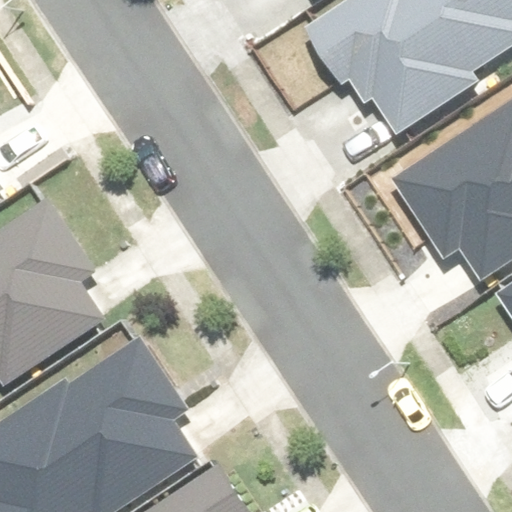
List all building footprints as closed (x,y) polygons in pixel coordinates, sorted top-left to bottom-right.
[(511,0),(376,0),(316,37),(346,86),(358,79),(398,144),(511,74),(511,0)] [(511,270),(511,122),(413,185),(457,255),(469,248),(491,283),(511,270)] [(0,212),(13,204),(0,184),(0,212)] [(0,394),(121,317),(52,208),(0,240),(0,394)] [(511,286),(498,295),(511,316),(511,286)] [(187,409),(148,346),(0,438),(0,501),(5,510),(1,511),(133,511),(206,467),(175,417),(187,409)] [(250,511),(228,479),(178,511),(250,511)]
